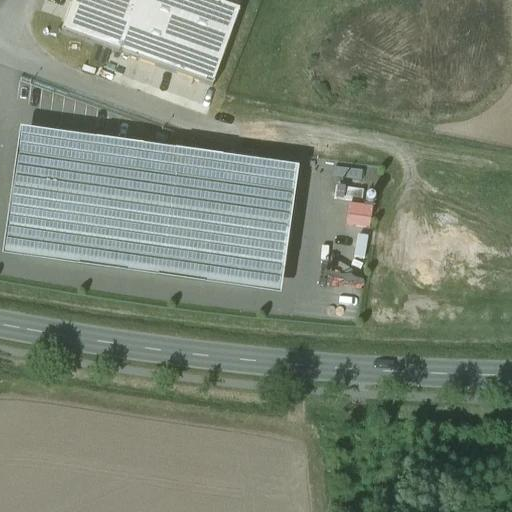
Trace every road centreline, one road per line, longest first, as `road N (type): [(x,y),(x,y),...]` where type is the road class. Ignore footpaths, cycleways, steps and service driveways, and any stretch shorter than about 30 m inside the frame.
road 1 (tertiary): [(511,377),(242,361),(0,325)]
road 2 (residential): [(205,130),(1,55)]
